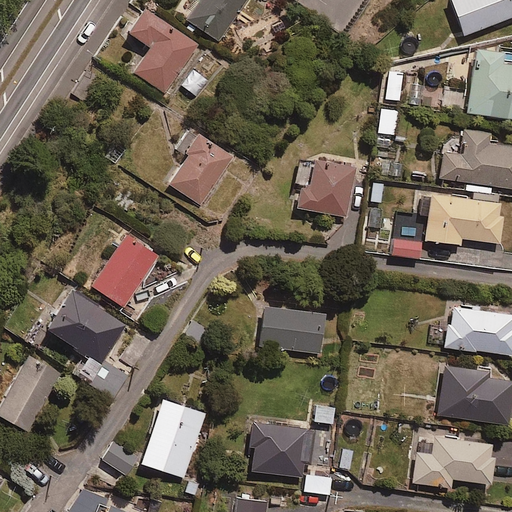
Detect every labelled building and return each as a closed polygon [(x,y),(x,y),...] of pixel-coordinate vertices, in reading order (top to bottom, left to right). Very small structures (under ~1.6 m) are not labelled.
[(163,91),(197,43),(138,0),(137,0),(120,23),(147,42),(129,66),(163,91)] [(218,37),(241,0),(190,0),(182,14),(218,37)] [(511,0),(449,0),(462,30),(511,10),(511,0)] [(421,25),(400,29),(404,53),(424,49),(421,25)] [(511,113),(511,58),(498,56),(499,45),(470,41),(462,107),(511,113)] [(398,97),(400,69),(386,68),(384,96),(398,97)] [(420,108),(424,83),(407,80),(403,106),(420,108)] [(393,131),(395,107),(378,105),(376,129),(393,131)] [(511,140),(484,138),(485,127),(460,124),(457,147),(441,145),(437,175),(511,183),(511,140)] [(200,202),(231,153),(189,126),(176,146),(184,151),(165,180),(200,202)] [(114,161),(124,146),(109,135),(99,150),(114,161)] [(344,213),(353,162),(311,154),(306,179),(298,178),(293,203),(344,213)] [(381,200),(383,180),(370,179),(368,198),(381,200)] [(497,237),(501,196),(418,187),(416,209),(425,210),(423,234),(457,238),(457,233),(497,237)] [(180,223),(154,223),(154,245),(181,245),(180,223)] [(121,304),(155,252),(120,229),(86,281),(121,304)] [(417,254),(418,238),(391,235),(390,252),(417,254)] [(101,356),(124,323),(67,283),(41,320),(86,352),(74,370),(109,395),(125,372),(101,356)] [(317,350),(322,307),(260,300),(255,343),(317,350)] [(511,348),(511,331),(511,306),(446,301),(443,343),(511,348)] [(204,344),(211,331),(192,319),(185,332),(204,344)] [(0,411),(25,426),(59,369),(26,350),(0,392),(0,411)] [(488,371),(489,366),(441,361),(436,412),(505,419),(509,373),(488,371)] [(186,476),(209,412),(165,396),(142,460),(186,476)] [(330,420),(332,404),(313,401),(311,417),(330,420)] [(301,474),(303,460),(307,461),(312,425),(251,417),(244,465),(301,474)] [(486,478),(491,437),(416,428),(409,478),(448,483),(449,474),(486,478)] [(113,441),(100,459),(125,476),(138,457),(113,441)] [(349,467),(352,446),(339,444),(336,465),(349,467)] [(301,507),(320,509),(322,489),(327,490),(328,473),(323,472),(304,471),(301,507)] [(348,508),(350,491),(333,489),(331,506),(348,508)]
